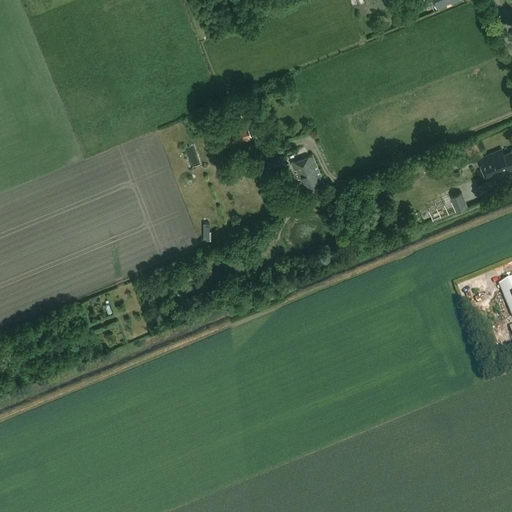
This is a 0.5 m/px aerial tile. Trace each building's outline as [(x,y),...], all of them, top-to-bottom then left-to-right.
[(431,0),(435,9),(455,0),(431,0)] [(249,137),(252,136),(248,126),(240,129),(240,127),(222,134),(228,149),(250,140),(249,137)] [(475,140),(461,147),(467,161),(482,155),(475,140)] [(509,168),(511,167),(511,149),(502,154),(500,148),(477,158),(488,182),(510,172),(509,168)] [(467,164),(463,154),(457,157),(461,166),(467,164)] [(318,183),(323,181),(312,156),(292,164),(304,193),(319,186),(318,183)] [(286,167),(282,158),(265,165),(269,174),(286,167)] [(262,185),(268,182),(261,166),(255,168),(262,185)] [(456,211),(467,206),(462,192),(450,197),(456,211)] [(278,198),(272,199),(275,218),(281,216),(278,198)] [(511,280),(499,286),(511,318),(511,280)] [(492,348),(498,345),(493,334),(487,337),(492,348)]
